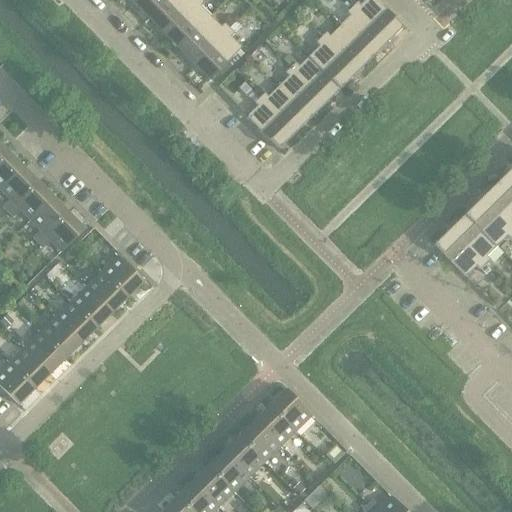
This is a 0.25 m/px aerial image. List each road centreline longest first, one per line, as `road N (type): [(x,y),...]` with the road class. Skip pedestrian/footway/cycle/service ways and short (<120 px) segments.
road 1 (residential): [(422,31),(257,191),(75,0)]
road 2 (residential): [(187,269),(10,453),(0,442)]
road 3 (residential): [(187,269),(0,83)]
road 4 (residential): [(418,511),(282,370)]
road 5 (unclassified): [(511,374),(399,252)]
